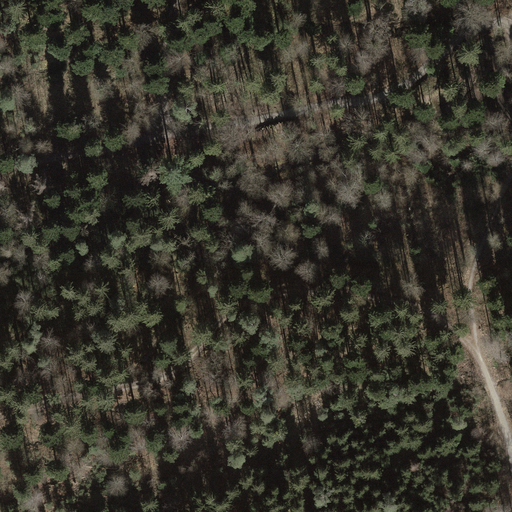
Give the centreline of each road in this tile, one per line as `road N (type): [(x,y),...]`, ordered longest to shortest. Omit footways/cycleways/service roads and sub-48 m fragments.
road 1 (track): [(511,24),(470,28),(406,84),(378,97),(0,167)]
road 2 (track): [(0,416),(168,376),(227,313),(287,292),(416,305),(446,322),(480,359)]
road 3 (track): [(163,136),(176,0)]
